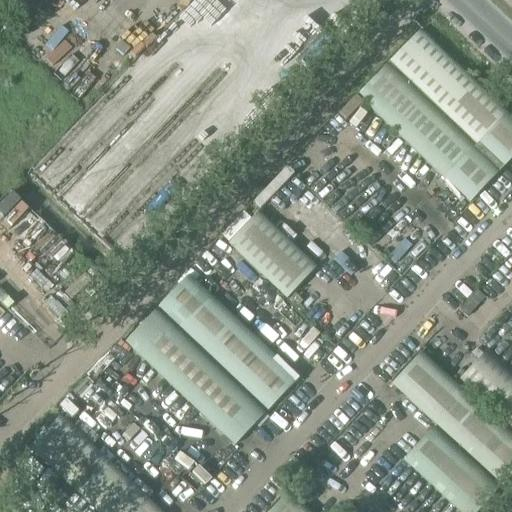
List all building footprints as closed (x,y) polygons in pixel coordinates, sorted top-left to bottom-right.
[(365,0),(364,0),(340,26),(347,33),(372,6),(365,0)] [(393,5),(388,0),(387,0),(379,8),(385,14),(393,5)] [(357,97),(468,205),(511,159),(511,120),(418,32),(357,97)] [(325,40),(299,65),(306,72),(332,47),(325,40)] [(115,245),(64,197),(54,208),(105,256),(115,245)] [(227,246),(285,301),(315,269),(257,213),(227,246)] [(182,293),(269,376),(312,332),(225,249),(182,293)] [(458,312),(466,319),(484,300),(476,292),(458,312)] [(264,415),(155,312),(124,345),(233,448),(264,415)] [(457,383),(511,434),(511,374),(488,351),(457,383)] [(390,386),(500,488),(511,475),(511,439),(420,354),(390,386)] [(158,511),(59,417),(29,449),(94,511),(158,511)] [(478,511),(498,490),(432,429),(402,462),(456,511),(478,511)] [(269,511),(306,511),(287,493),(269,511)]
